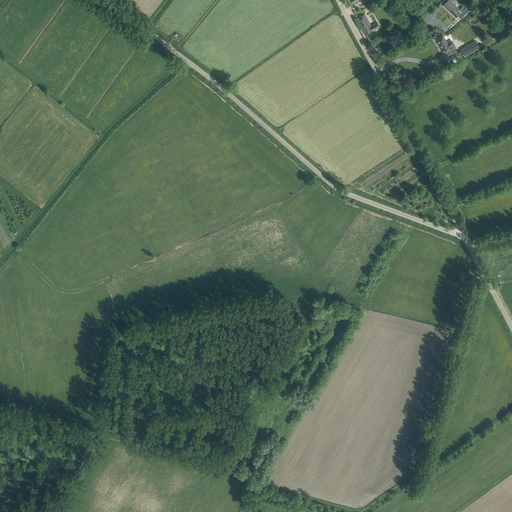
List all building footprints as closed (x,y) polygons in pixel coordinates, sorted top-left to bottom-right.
[(457,7),(450,0),(448,0),(443,5),(455,18),(457,16),(461,19),(470,10),(467,7),(465,9),(463,7),(460,10),(457,7)] [(364,15),(363,15),(358,18),(357,18),(366,35),(375,30),(380,27),(377,23),(370,27),(364,15)] [(177,44),(182,40),(177,33),(172,37),(177,44)] [(447,44),(442,36),(440,37),(439,36),(439,37),(437,39),(445,54),(455,48),(451,41),(447,44)] [(479,48),(475,41),(466,46),(470,53),(479,48)]
